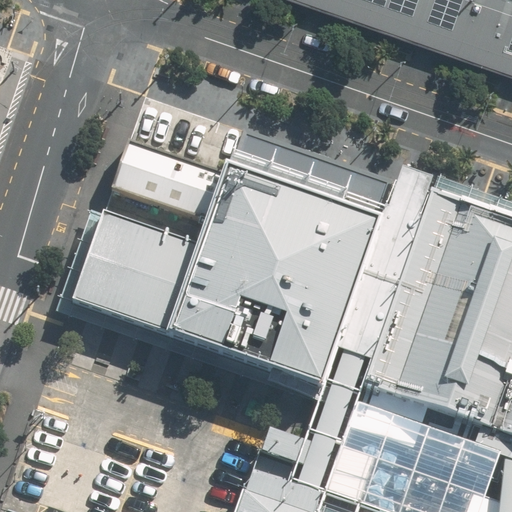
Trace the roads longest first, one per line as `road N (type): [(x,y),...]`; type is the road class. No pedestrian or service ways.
road 1 (tertiary): [(511,142),(111,1)]
road 2 (tertiary): [(111,1),(0,317)]
